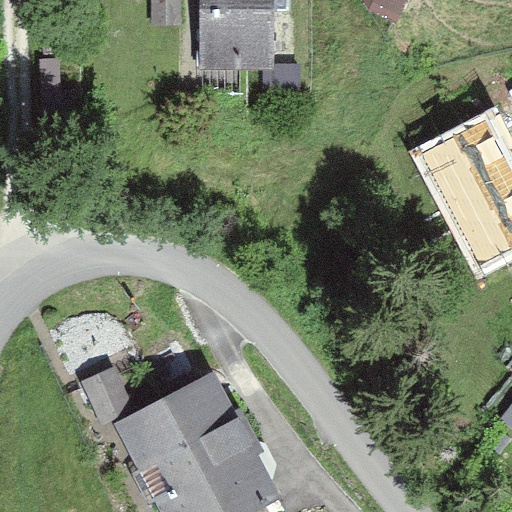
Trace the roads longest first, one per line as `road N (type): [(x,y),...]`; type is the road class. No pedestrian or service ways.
road 1 (unclassified): [(0,315),(25,288),(88,258),(156,257),(191,267),(279,343),(408,511)]
road 2 (track): [(209,277),(213,316),(238,375),(349,511)]
